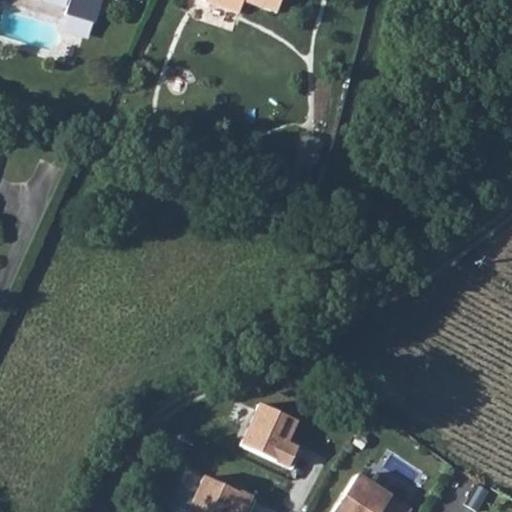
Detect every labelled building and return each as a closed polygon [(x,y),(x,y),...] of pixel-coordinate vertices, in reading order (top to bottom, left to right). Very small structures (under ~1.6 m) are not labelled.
[(206,0),(209,1),(209,0),(241,0),(246,2),(245,7),(278,19),(283,0),(206,0)] [(305,135),(295,176),(312,180),(322,139),(305,135)] [(239,445),(292,467),(299,448),(283,442),(293,418),(256,404),(239,445)] [(409,511),(410,511),(355,476),(331,511),(409,511)] [(203,477),(188,511),(231,511),(232,511),(233,511),(249,511),(255,499),(203,477)]
